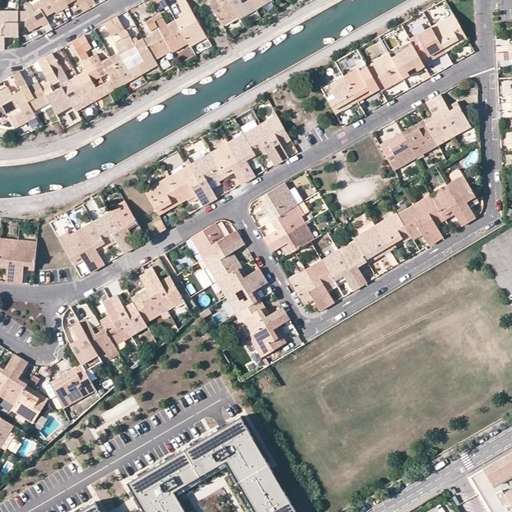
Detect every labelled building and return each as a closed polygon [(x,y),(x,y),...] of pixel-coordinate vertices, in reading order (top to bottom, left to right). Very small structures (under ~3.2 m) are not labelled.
[(62,9),(56,0),(39,0),(31,5),(30,2),(26,5),(26,10),(18,10),(18,26),(26,25),(29,31),(41,24),(42,26),(49,23),(45,16),(46,15),(55,11),(56,13),(62,9)] [(86,1),(85,0),(56,0),(62,9),(68,6),(67,4),(73,0),(77,0),(80,5),(86,1)] [(167,5),(164,0),(153,0),(158,10),(167,5)] [(208,0),(223,26),(239,17),(238,15),(229,0),(208,0)] [(229,0),(238,15),(254,6),(250,0),(247,0),(243,3),(241,0),(229,0)] [(273,0),(272,0),(264,0),(254,6),(256,9),(273,0)] [(206,37),(196,19),(186,1),(180,5),(179,6),(182,12),(178,14),(179,16),(175,18),(189,42),(191,46),(206,37)] [(256,9),(254,6),(238,15),(239,17),(240,19),(256,9)] [(0,9),(0,25),(3,25),(4,35),(18,36),(18,26),(18,10),(0,9)] [(160,13),(152,17),(169,47),(171,50),(172,52),(189,42),(175,18),(166,23),(160,13)] [(446,18),(448,22),(434,30),(445,51),(453,47),(450,43),(458,39),(460,43),(467,39),(466,37),(453,14),(446,18)] [(123,28),(117,16),(111,19),(118,32),(122,39),(132,58),(139,54),(143,60),(136,64),(139,70),(141,74),(158,64),(155,59),(153,56),(143,39),(143,38),(138,40),(136,37),(131,39),(129,35),(127,31),(123,28)] [(169,47),(152,17),(145,21),(150,30),(151,30),(153,34),(143,39),(153,56),(169,47)] [(431,26),(434,30),(448,22),(446,18),(431,26)] [(111,19),(104,23),(111,35),(118,32),(111,19)] [(417,34),(419,38),(434,30),(431,26),(417,34)] [(445,51),(434,30),(419,38),(417,34),(409,38),(411,41),(424,64),(431,60),(429,55),(436,51),(439,55),(445,51)] [(85,51),(91,47),(84,34),(78,38),(85,51)] [(136,64),(128,68),(125,62),(132,58),(122,39),(114,43),(119,51),(110,56),(123,79),(139,70),(136,64)] [(460,43),(458,39),(450,43),(453,47),(460,43)] [(425,66),(424,64),(411,41),(389,53),(391,57),(403,79),(410,75),(407,71),(414,67),(417,71),(425,66)] [(189,42),(172,52),(174,55),(191,46),(189,42)] [(153,56),(155,59),(171,50),(169,47),(153,56)] [(429,55),(431,60),(439,55),(436,51),(429,55)] [(511,59),(511,52),(508,53),(496,53),(497,60),(511,59)] [(52,53),(45,57),(53,69),(56,76),(59,80),(62,86),(72,104),(74,107),(90,98),(77,75),(69,80),(60,65),(59,65),(52,53)] [(89,58),(100,76),(107,72),(111,78),(103,82),(107,89),(123,79),(110,56),(101,61),(97,53),(89,58)] [(375,61),(377,65),(391,57),(389,53),(375,61)] [(139,54),(132,58),(136,64),(143,60),(139,54)] [(54,91),(50,85),(59,80),(56,76),(53,69),(45,57),(37,61),(49,81),(45,82),(40,85),(47,98),(49,102),(55,113),(72,104),(62,86),(54,91)] [(396,82),(403,79),(391,57),(377,65),(375,61),(366,66),(379,89),(380,91),(388,87),(386,83),(394,78),(396,82)] [(89,58),(82,62),(86,70),(77,75),(90,98),(107,89),(103,82),(96,86),(92,81),(100,76),(89,58)] [(136,64),(132,58),(125,62),(128,68),(136,64)] [(359,68),(360,72),(346,80),(358,101),(379,89),(366,66),(365,64),(359,68)] [(360,72),(359,68),(344,76),(346,80),(360,72)] [(123,79),(125,83),(141,74),(139,70),(123,79)] [(13,75),(17,83),(31,107),(47,98),(40,85),(38,83),(37,81),(28,86),(20,71),(13,75)] [(346,80),(344,76),(329,84),(331,88),(346,80)] [(386,83),(388,87),(396,82),(394,78),(386,83)] [(107,89),(109,92),(125,83),(123,79),(107,89)] [(343,109),(341,105),(349,101),(351,105),(358,101),(346,80),(331,88),(329,84),(321,88),(336,113),(343,109)] [(0,97),(0,104),(5,114),(18,106),(21,111),(14,115),(18,122),(34,113),(33,111),(31,107),(17,83),(9,88),(8,86),(0,90),(1,92),(3,96),(0,97)] [(90,98),(93,102),(109,92),(107,89),(90,98)] [(454,136),(471,126),(459,105),(450,110),(448,106),(441,94),(433,98),(454,136)] [(49,102),(47,98),(31,107),(33,111),(49,102)] [(93,102),(90,98),(74,107),(76,111),(93,102)] [(434,118),(425,123),(436,141),(445,136),(447,140),(454,136),(433,98),(426,103),(432,115),(434,118)] [(341,105),(343,109),(351,105),(349,101),(341,105)] [(448,106),(450,110),(459,105),(457,101),(448,106)] [(55,113),(57,117),(74,107),(72,104),(55,113)] [(9,118),(15,128),(36,116),(34,113),(18,122),(14,115),(9,118)] [(277,115),(260,124),(281,161),(288,157),(281,145),(279,141),(288,136),(277,115)] [(423,120),(425,123),(434,118),(432,115),(423,120)] [(401,132),(413,153),(428,145),(431,149),(438,145),(436,141),(425,123),(423,120),(416,124),(418,128),(411,132),(408,128),(401,132)] [(255,131),(245,137),(255,155),(265,149),(267,153),(274,165),(281,161),(260,124),(254,128),(255,131)] [(408,128),(411,132),(418,128),(416,124),(408,128)] [(244,134),(245,137),(255,131),(254,128),(244,134)] [(395,136),(397,140),(389,144),(387,140),(379,144),(394,170),(401,166),(399,161),(413,153),(401,132),(395,136)] [(235,139),(237,142),(245,137),(244,134),(235,139)] [(279,141),(281,145),(291,140),(288,136),(279,141)] [(387,140),(389,144),(397,140),(395,136),(387,140)] [(447,140),(445,136),(436,141),(438,145),(447,140)] [(227,143),(234,155),(249,180),(256,176),(249,164),(246,160),(255,155),(245,137),(237,142),(235,139),(227,143)] [(249,180),(234,155),(227,143),(220,147),(222,151),(213,156),(223,173),(232,168),(234,172),(241,184),(249,180)] [(413,153),(416,157),(431,149),(428,145),(413,153)] [(222,151),(220,147),(211,152),(213,156),(222,151)] [(255,155),(258,159),(267,153),(265,149),(255,155)] [(202,157),(204,161),(213,156),(211,152),(202,157)] [(416,157),(413,153),(399,161),(401,166),(416,157)] [(258,159),(255,155),(246,160),(249,164),(258,159)] [(223,173),(213,156),(204,161),(202,157),(188,165),(210,203),(217,199),(208,183),(216,178),(218,181),(225,177),(223,173)] [(181,168),(184,173),(169,181),(181,202),(187,198),(185,195),(194,190),(198,198),(203,206),(210,203),(188,165),(181,168)] [(167,177),(169,181),(184,173),(181,168),(167,177)] [(223,173),(225,177),(234,172),(232,168),(223,173)] [(454,180),(463,175),(460,170),(457,170),(448,175),(452,182),(454,180)] [(454,180),(456,184),(465,179),(463,175),(454,180)] [(159,181),(162,185),(147,193),(159,214),(166,210),(164,207),(172,203),(173,206),(181,202),(169,181),(167,177),(159,181)] [(452,182),(447,185),(469,222),(476,217),(468,205),(466,202),(476,196),(465,179),(456,184),(454,180),(452,182)] [(144,189),(147,193),(162,185),(159,181),(144,189)] [(264,205),(269,202),(274,211),(269,212),(273,219),(291,208),(295,206),(286,192),(289,190),(285,183),(260,197),(264,205)] [(442,193),(433,198),(443,215),(452,210),(454,214),(462,226),(469,222),(447,185),(439,189),(442,193)] [(442,193),(439,189),(430,194),(433,198),(442,193)] [(187,198),(190,202),(198,198),(194,190),(185,195),(187,198)] [(295,206),(298,204),(289,190),(286,192),(295,206)] [(433,198),(430,194),(421,200),(423,204),(433,198)] [(466,202),(468,205),(478,200),(476,196),(466,202)] [(434,221),(443,215),(433,198),(423,204),(421,200),(414,204),(436,242),(443,237),(436,225),(434,221)] [(269,202),(264,205),(269,212),(274,211),(269,202)] [(128,207),(126,203),(117,208),(119,211),(128,207)] [(429,246),(436,242),(414,204),(407,208),(409,212),(400,218),(410,235),(419,230),(422,234),(429,246)] [(295,206),(291,208),(296,217),(300,215),(295,206)] [(137,245),(131,233),(129,229),(138,224),(128,207),(119,211),(117,208),(110,212),(131,249),(137,245)] [(296,217),(291,208),(273,219),(279,228),(275,230),(263,237),(268,245),(305,223),(300,215),(296,217)] [(409,212),(407,208),(398,214),(400,218),(409,212)] [(454,214),(452,210),(443,215),(445,219),(454,214)] [(123,253),(131,249),(110,212),(102,216),(104,220),(95,225),(105,242),(114,237),(116,241),(123,253)] [(396,246),(394,242),(402,238),(404,242),(411,237),(410,235),(400,218),(398,214),(397,212),(389,216),(392,221),(377,229),(390,250),(396,246)] [(434,221),(436,225),(445,219),(443,215),(434,221)] [(104,220),(102,216),(92,221),(95,225),(104,220)] [(374,225),(377,229),(392,221),(389,216),(374,225)] [(160,233),(168,228),(162,218),(154,223),(160,233)] [(273,219),(270,221),(275,230),(279,228),(273,219)] [(107,246),(105,242),(95,225),(92,221),(76,231),(98,268),(105,264),(98,251),(107,246)] [(215,223),(195,235),(203,249),(199,251),(204,259),(241,237),(237,230),(224,237),(220,239),(215,232),(219,230),(215,223)] [(309,229),(305,223),(268,245),(271,250),(272,252),(284,245),(287,242),(293,252),(294,251),(310,241),(305,232),(309,229)] [(140,228),(138,224),(129,229),(131,233),(140,228)] [(360,233),(363,237),(377,229),(374,225),(360,233)] [(309,229),(305,232),(310,241),(315,238),(309,229)] [(390,250),(377,229),(363,237),(360,233),(353,238),(354,240),(357,244),(367,261),(368,263),(376,259),(373,255),(381,250),(384,254),(390,250)] [(219,230),(215,232),(220,239),(224,237),(219,230)] [(422,234),(419,230),(410,235),(411,237),(413,239),(422,234)] [(70,235),(72,239),(62,244),(72,261),(81,256),(83,260),(90,272),(92,272),(98,268),(76,231),(70,235)] [(72,239),(70,235),(60,240),(62,244),(72,239)] [(195,235),(191,238),(199,251),(203,249),(195,235)] [(5,282),(14,282),(18,240),(0,237),(0,262),(7,263),(7,268),(5,282)] [(105,242),(107,246),(116,241),(114,237),(105,242)] [(237,259),(232,261),(228,254),(232,251),(245,244),(241,237),(204,259),(208,266),(211,264),(220,279),(238,269),(241,266),(237,259)] [(23,270),(24,265),(34,266),(36,246),(26,245),(26,240),(18,240),(14,282),(23,283),(23,270)] [(346,245),(348,249),(357,244),(354,240),(346,245)] [(289,254),(293,252),(287,242),(284,245),(289,254)] [(367,283),(358,267),(367,261),(357,244),(348,249),(346,245),(338,250),(360,287),(367,283)] [(100,251),(105,261),(111,258),(106,248),(100,251)] [(324,263),(335,280),(344,275),(346,279),(353,291),(360,287),(338,250),(331,254),(333,258),(324,263)] [(373,255),(376,259),(384,254),(381,250),(373,255)] [(232,261),(237,259),(232,251),(228,254),(232,261)] [(322,259),(324,263),(333,258),(331,254),(322,259)] [(83,260),(81,256),(72,261),(74,265),(83,260)] [(312,265),(315,269),(324,263),(322,259),(312,265)] [(84,262),(76,266),(80,274),(88,270),(84,262)] [(335,280),(324,263),(315,269),(312,265),(305,269),(327,306),(335,302),(328,290),(325,286),(335,280)] [(217,281),(220,279),(211,264),(208,266),(217,281)] [(241,266),(238,269),(243,278),(246,275),(241,266)] [(174,306),(173,302),(181,297),(172,279),(162,285),(160,281),(152,267),(145,271),(146,273),(167,310),(174,306)] [(222,290),(226,297),(263,274),(259,268),(246,275),(243,278),(238,269),(220,279),(225,288),(222,290)] [(291,282),(302,300),(311,295),(313,298),(320,311),(327,306),(305,269),(298,274),(300,277),(291,282)] [(140,297),(138,293),(131,298),(133,301),(135,305),(145,322),(161,314),(164,319),(165,318),(167,317),(168,316),(169,315),(170,315),(167,310),(146,273),(139,277),(145,286),(141,289),(140,292),(142,296),(140,297)] [(231,304),(234,302),(239,311),(257,301),(251,292),(255,290),(268,282),(263,274),(226,297),(231,304)] [(289,279),(291,282),(300,277),(298,274),(289,279)] [(346,279),(344,275),(335,280),(337,285),(346,279)] [(160,281),(162,285),(172,279),(170,276),(160,281)] [(222,290),(225,288),(220,279),(217,281),(222,290)] [(337,285),(335,280),(325,286),(328,290),(337,285)] [(255,290),(251,292),(257,301),(260,299),(255,290)] [(117,295),(110,299),(131,336),(139,332),(136,328),(145,322),(135,305),(126,310),(124,306),(117,295)] [(302,300),(304,304),(313,298),(311,295),(302,300)] [(173,302),(174,306),(183,301),(181,297),(173,302)] [(105,328),(106,330),(112,341),(122,336),(124,340),(131,336),(110,299),(102,303),(109,315),(111,319),(102,324),(103,325),(105,328)] [(260,299),(257,301),(239,311),(236,313),(249,335),(286,313),(282,307),(269,314),(265,316),(261,309),(264,306),(260,299)] [(135,305),(133,301),(124,306),(126,310),(135,305)] [(236,313),(239,311),(234,302),(231,304),(228,305),(234,315),(236,313)] [(264,306),(261,309),(265,316),(269,314),(264,306)] [(209,308),(201,313),(204,318),(212,313),(209,308)] [(249,335),(262,357),(285,342),(276,327),(289,319),(286,313),(249,335)] [(100,320),(102,324),(111,319),(109,315),(100,320)] [(108,355),(106,351),(115,346),(112,341),(106,330),(105,328),(96,333),(94,330),(86,318),(80,322),(101,359),(108,355)] [(84,369),(101,359),(80,322),(72,326),(78,339),(81,342),(72,347),(82,365),(84,369)] [(136,328),(139,332),(148,327),(145,322),(136,328)] [(94,330),(96,333),(105,328),(103,325),(94,330)] [(112,341),(115,346),(124,340),(122,336),(112,341)] [(70,343),(72,347),(81,342),(78,339),(70,343)] [(117,350),(115,346),(106,351),(108,355),(117,350)] [(5,370),(0,366),(0,390),(0,391),(21,358),(15,354),(7,366),(5,370)] [(23,360),(21,358),(0,391),(0,396),(15,405),(27,385),(28,384),(18,378),(20,375),(28,363),(23,360)] [(82,365),(60,377),(74,402),(95,389),(84,369),(82,365)] [(20,375),(18,378),(28,384),(30,380),(20,375)] [(35,390),(27,385),(15,405),(14,406),(28,415),(25,419),(33,423),(48,399),(41,394),(39,398),(33,393),(35,390)] [(14,406),(11,410),(25,419),(28,415),(14,406)] [(0,438),(2,435),(6,429),(10,431),(13,425),(5,420),(0,416),(0,438)] [(254,439),(241,417),(230,424),(218,431),(203,439),(191,446),(177,454),(166,460),(150,470),(139,476),(127,483),(135,496),(141,508),(143,511),(100,511),(95,502),(83,508),(76,511),(295,511),(283,491),(273,472),(265,459),(254,439)] [(217,429),(218,431),(230,424),(229,422),(217,429)] [(6,429),(2,435),(0,438),(0,446),(7,435),(10,431),(6,429)] [(191,446),(203,439),(202,438),(190,444),(191,446)] [(256,438),(254,439),(265,459),(268,457),(256,438)] [(511,451),(471,476),(492,511),(507,511),(511,509),(511,451)] [(165,459),(166,460),(177,454),(176,452),(165,459)] [(138,475),(139,476),(150,470),(149,468),(138,475)] [(276,471),(273,472),(283,491),(286,489),(276,471)] [(140,509),(141,508),(135,496),(133,497),(140,509)]
